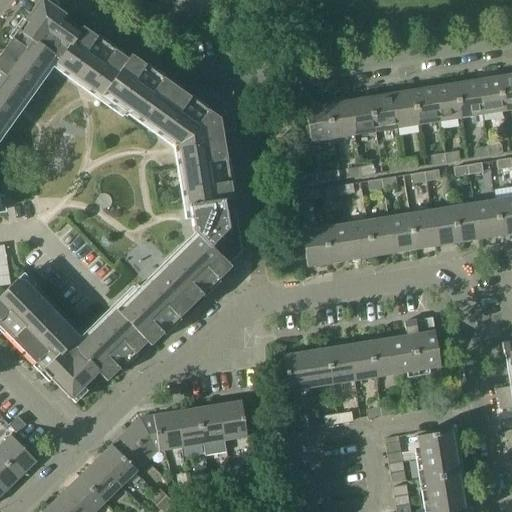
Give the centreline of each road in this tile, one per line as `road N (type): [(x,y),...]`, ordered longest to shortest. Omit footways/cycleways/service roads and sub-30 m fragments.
road 1 (residential): [(77,449),(235,311),(456,275),(494,511)]
road 2 (residential): [(511,40),(292,76),(217,80),(91,0)]
